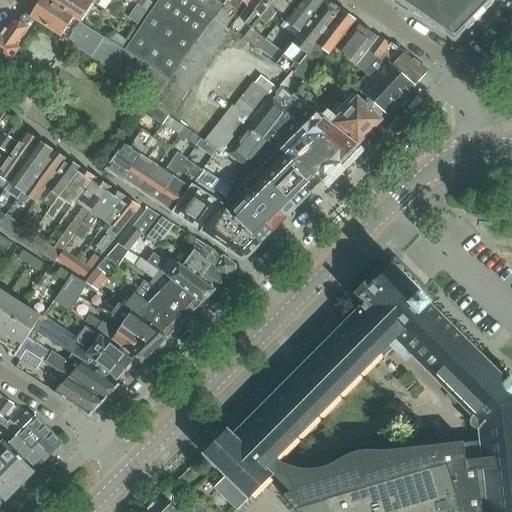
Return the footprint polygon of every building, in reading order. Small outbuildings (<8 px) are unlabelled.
[(83,22),(50,0),(38,0),(27,16),(154,101),(168,80),(125,51),(83,22)] [(101,5),(96,2),(93,0),(50,0),(83,22),(96,3),(100,6),(101,5)] [(204,0),(203,3),(198,0),(159,0),(152,10),(125,51),(168,80),(216,20),(231,0),(204,0)] [(152,3),(147,0),(140,0),(137,4),(147,11),(152,3)] [(254,0),(231,0),(216,20),(228,29),(239,16),(240,17),(249,7),(254,0)] [(243,40),(251,29),(259,19),(274,0),(254,0),(249,7),(240,17),(239,16),(228,29),(230,30),(230,31),(243,40)] [(284,22),(301,0),(274,0),(259,19),(266,25),(277,10),(284,15),(281,20),(284,22)] [(327,1),(324,0),(301,0),(284,22),(281,26),(296,38),(297,39),(327,1)] [(393,0),(433,27),(456,42),(493,4),(492,2),(493,0),(393,0)] [(308,54),(340,11),(336,7),(327,1),(297,39),(296,38),(291,44),(294,46),(285,56),(294,62),(298,66),(306,56),(308,54)] [(355,21),(340,11),(308,54),(306,56),(313,61),(322,49),(329,55),(355,21)] [(224,39),(230,30),(228,29),(216,20),(209,29),(224,39)] [(29,28),(20,22),(15,23),(9,31),(6,29),(1,35),(0,35),(0,57),(3,59),(9,64),(27,38),(24,36),(29,28)] [(343,45),(360,57),(376,37),(358,24),(343,45)] [(224,39),(209,29),(203,37),(218,48),(224,39)] [(265,40),(251,29),(243,40),(258,50),(265,40)] [(212,56),(218,48),(203,37),(200,41),(196,46),(212,56)] [(380,38),(369,53),(377,60),(382,53),(383,54),(390,45),(380,38)] [(284,55),(265,40),(258,50),(277,63),(284,55)] [(392,68),(416,85),(428,72),(403,53),(402,54),(390,45),(383,54),(382,53),(377,60),(384,67),(392,68)] [(206,65),(212,56),(196,46),(190,54),(206,65)] [(384,67),(377,60),(369,53),(344,83),(345,83),(388,115),(416,85),(392,68),(384,67)] [(200,74),(206,65),(190,54),(183,63),(200,74)] [(195,83),(200,74),(183,63),(177,71),(195,83)] [(195,83),(177,71),(171,80),(189,92),(195,83)] [(291,72),(284,82),(297,91),(305,81),(291,72)] [(261,76),(255,83),(270,95),(275,89),(274,86),(261,76)] [(183,100),(189,92),(171,80),(170,81),(165,88),(183,100)] [(253,82),(247,90),(267,105),(273,98),(270,95),(255,83),(253,82)] [(287,104),(293,97),(297,91),(284,82),(275,95),(277,96),(287,104)] [(388,115),(345,83),(319,117),(357,146),(388,115)] [(183,100),(165,88),(159,97),(177,109),(183,100)] [(247,90),(240,99),(260,113),(267,105),(247,90)] [(339,164),(357,146),(319,117),(293,97),(287,104),(277,96),(263,113),(267,116),(288,132),(291,129),(339,164)] [(177,109),(159,97),(152,107),(170,119),(177,109)] [(240,99),(234,107),(254,122),(260,113),(240,99)] [(234,107),(228,115),(243,126),(247,119),(252,123),(254,122),(234,107)] [(227,114),(220,123),(236,134),(243,126),(228,115),(227,114)] [(339,164),(291,129),(288,132),(267,116),(257,128),(266,135),(263,139),(267,142),(278,150),(322,182),(339,164)] [(220,123),(214,131),(230,142),(236,134),(220,123)] [(8,136),(16,141),(22,131),(14,127),(8,136)] [(248,128),(227,154),(243,166),(247,160),(251,163),(267,142),(263,139),(249,129),(248,128)] [(214,131),(207,141),(225,155),(233,146),(229,143),(230,142),(214,131)] [(40,141),(26,132),(0,170),(0,172),(6,176),(0,183),(7,187),(40,141)] [(217,151),(201,139),(195,147),(212,158),(217,151)] [(20,195),(30,181),(53,149),(40,141),(7,187),(20,195)] [(123,182),(141,156),(124,145),(106,171),(123,182)] [(67,159),(53,149),(30,181),(22,193),(36,203),(46,189),(67,159)] [(298,206),(322,182),(278,150),(258,170),(298,206)] [(139,192),(157,167),(141,156),(123,182),(139,192)] [(82,168),(67,159),(46,189),(51,192),(45,202),(52,207),(82,168)] [(174,178),(157,204),(173,214),(191,188),(204,170),(187,159),(174,178)] [(139,192),(157,204),(174,178),(157,167),(139,192)] [(95,177),(82,168),(52,207),(47,216),(54,220),(66,203),(73,207),(76,203),(95,177)] [(224,208),(205,235),(240,259),(240,258),(249,256),(273,232),(285,220),(296,208),(297,208),(298,206),(258,170),(254,174),(243,185),(236,192),(224,208)] [(80,227),(79,226),(84,219),(85,220),(111,188),(95,177),(76,203),(84,208),(73,225),(79,229),(80,227)] [(83,240),(99,217),(107,223),(126,197),(111,188),(85,220),(84,219),(79,226),(80,227),(79,229),(75,234),(83,239),(83,240)] [(188,224),(206,198),(191,188),(173,214),(188,224)] [(96,252),(102,256),(126,225),(127,225),(141,207),(126,197),(107,223),(113,227),(96,247),(98,249),(96,252)] [(203,234),(212,219),(220,208),(206,198),(188,224),(203,234)] [(147,209),(133,228),(142,235),(159,245),(173,226),(147,209)] [(6,215),(5,217),(0,223),(0,228),(11,236),(19,225),(6,215)] [(118,244),(128,251),(142,235),(133,228),(132,227),(118,244)] [(24,244),(37,252),(44,245),(45,243),(31,234),(24,244)] [(0,238),(0,245),(7,251),(12,243),(1,236),(0,238)] [(60,256),(44,245),(37,252),(55,264),(60,256)] [(230,277),(235,271),(236,266),(224,256),(223,257),(206,245),(199,255),(195,251),(183,266),(215,291),(229,276),(230,277)] [(18,258),(29,264),(33,257),(23,250),(18,258)] [(215,291),(183,266),(170,257),(166,264),(153,254),(146,263),(202,304),(215,291)] [(33,257),(29,264),(39,271),(44,264),(33,257)] [(111,278),(119,265),(107,257),(97,268),(100,270),(111,278)] [(146,263),(140,258),(135,266),(165,288),(161,293),(191,315),(202,304),(146,263)] [(226,431),(204,453),(250,498),(272,476),(265,469),(389,345),(405,362),(412,355),(451,393),(449,394),(457,402),(459,401),(473,415),(472,417),(471,418),(470,419),(470,421),(469,422),(470,424),(470,425),(471,426),(472,427),(473,428),(474,429),(475,429),(477,430),(479,429),(481,442),(459,445),(460,450),(359,462),(285,495),(298,511),(511,511),(511,379),(510,378),(506,382),(428,305),(430,302),(421,293),(422,292),(419,289),(417,291),(411,285),(413,283),(393,263),(378,277),(374,273),(353,295),(357,299),(354,302),(361,309),(233,438),(226,431)] [(80,273),(86,277),(93,269),(87,264),(80,273)] [(60,268),(58,272),(56,275),(66,282),(71,275),(60,268)] [(108,276),(97,268),(85,283),(96,290),(108,276)] [(191,315),(161,293),(145,281),(135,294),(179,327),(191,315)] [(79,299),(63,288),(53,302),(69,313),(79,299)] [(179,327),(135,294),(129,289),(124,295),(130,300),(124,308),(167,339),(179,327)] [(0,342),(6,347),(10,352),(11,350),(16,353),(14,357),(15,358),(41,317),(0,290),(0,342)] [(158,348),(167,339),(119,305),(112,315),(123,324),(158,348)] [(85,322),(94,328),(97,330),(143,362),(158,348),(123,324),(117,332),(103,322),(90,314),(85,322)] [(101,337),(94,332),(85,326),(75,339),(71,336),(72,335),(44,316),(34,329),(84,362),(114,383),(123,372),(127,371),(131,367),(130,362),(131,360),(101,337)] [(37,371),(43,362),(25,351),(20,360),(37,371)] [(119,386),(114,383),(84,362),(74,372),(58,361),(53,368),(68,378),(104,401),(119,386)] [(104,401),(68,378),(54,392),(90,415),(104,401)] [(14,404),(5,398),(0,404),(0,414),(3,417),(14,404)] [(21,431),(23,430),(50,457),(55,452),(54,450),(61,443),(35,418),(26,412),(14,424),(21,431)] [(23,430),(21,431),(11,442),(36,468),(43,460),(44,462),(50,457),(23,430)] [(34,472),(9,447),(0,456),(0,496),(5,501),(34,472)] [(178,511),(162,495),(145,511),(178,511)]
